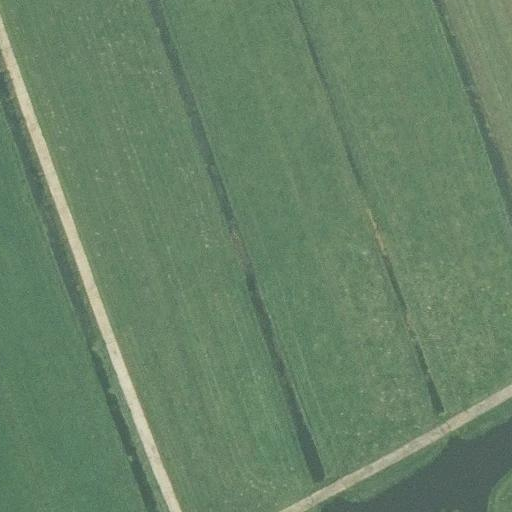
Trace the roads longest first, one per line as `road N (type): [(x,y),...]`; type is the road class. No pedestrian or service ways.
road 1 (track): [(174,511),(0,33)]
road 2 (track): [(289,511),(511,388)]
